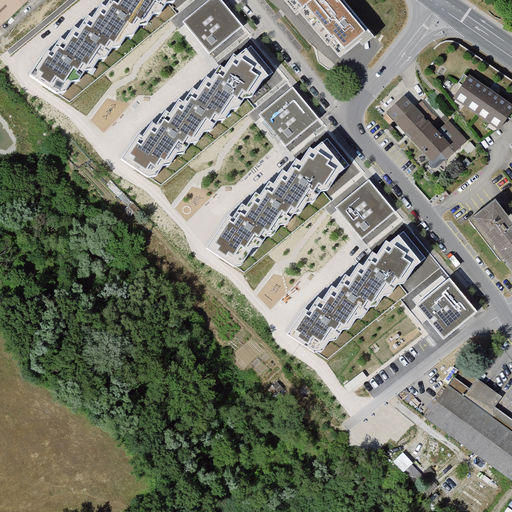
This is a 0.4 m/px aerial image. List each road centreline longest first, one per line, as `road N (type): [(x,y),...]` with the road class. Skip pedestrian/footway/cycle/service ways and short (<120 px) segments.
road 1 (unclassified): [(345,116),(511,322)]
road 2 (unclassified): [(246,0),(345,116)]
road 3 (unclassified): [(438,0),(345,116)]
